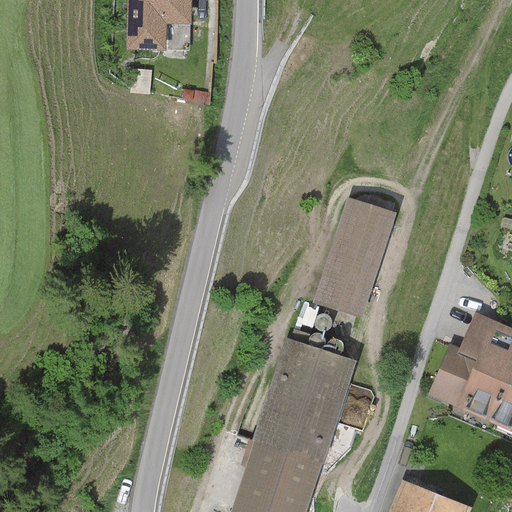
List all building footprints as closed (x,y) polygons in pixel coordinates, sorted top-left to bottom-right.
[(192,0),(128,0),(128,48),(167,49),(167,21),(192,22),(192,0)] [(395,213),(346,197),(312,302),(362,317),(395,213)] [(459,348),(450,344),(428,395),(511,431),(511,328),(474,312),(459,348)] [(305,511),(353,362),(283,339),(228,511),(305,511)] [(468,511),(470,508),(401,481),(388,511),(468,511)]
